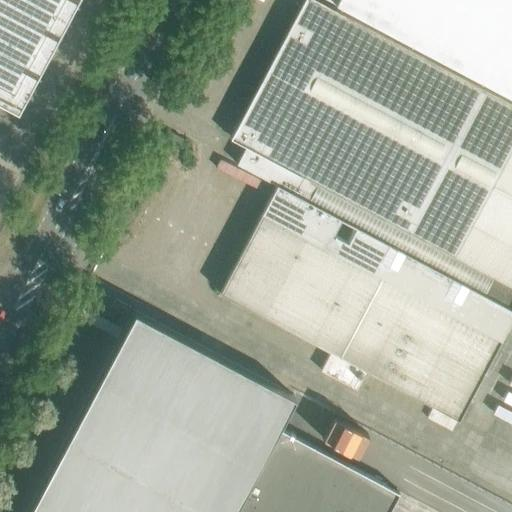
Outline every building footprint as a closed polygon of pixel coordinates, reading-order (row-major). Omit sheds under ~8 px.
[(0,0),(0,102),(17,111),(76,0),(0,0)] [(511,102),(318,0),(302,0),(230,137),(246,145),(236,163),(276,183),(511,310),(511,102)] [(511,0),(327,0),(511,98),(511,0)] [(164,135),(179,143),(182,138),(166,130),(164,135)] [(169,156),(156,149),(151,159),(164,166),(169,156)] [(511,310),(276,183),(219,291),(328,351),(318,370),(354,389),(364,370),(456,419),(511,313),(511,310)] [(92,298),(95,293),(87,289),(85,294),(92,298)] [(126,316),(131,307),(115,298),(110,307),(126,316)] [(133,310),(26,511),(231,511),(277,426),(294,395),(133,310)] [(277,426),(231,511),(386,511),(398,490),(277,426)]
